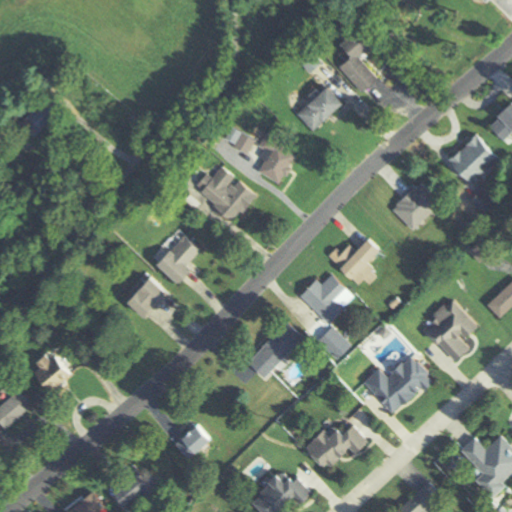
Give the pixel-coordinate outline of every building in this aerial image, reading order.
[(336,64),(359,89),(374,75),(355,54),(372,38),(358,22),(337,42),(347,54),(336,64)] [(319,61),(309,48),(297,57),(307,70),(319,61)] [(309,127),(338,99),(321,83),(293,111),(309,127)] [(511,100),(508,104),(506,101),(490,114),(493,118),(485,125),(499,141),(511,129),(511,100)] [(14,122),(29,136),(49,116),(34,101),(14,122)] [(245,150),(251,139),(239,133),(234,144),(245,150)] [(474,134),(444,161),(467,187),(497,160),(474,134)] [(293,154),(273,141),(255,169),(275,182),(293,154)] [(229,220),(252,194),(219,164),(208,176),(204,172),(191,186),(229,220)] [(437,202),(415,180),(389,206),(411,229),(437,202)] [(197,250),(176,232),(149,262),(174,283),(187,268),(184,265),(197,250)] [(363,277),(371,240),(352,236),(350,250),(338,247),(333,271),(363,277)] [(326,321),(352,295),(329,272),(319,283),(313,276),(297,293),(326,321)] [(163,294),(144,275),(119,299),(139,318),(163,294)] [(511,278),(484,304),(497,318),(511,304),(511,278)] [(452,361),(467,348),(457,337),(471,324),(448,298),(419,323),(452,361)] [(244,360),(261,376),(301,335),(284,319),(244,360)] [(64,386),(68,362),(54,360),(55,353),(36,350),(32,381),(64,386)] [(429,377),(408,352),(382,373),(376,367),(361,379),(388,411),(429,377)] [(0,426),(30,404),(18,387),(0,400),(0,426)] [(208,437),(193,421),(173,441),(188,457),(208,437)] [(336,432),(329,423),(301,444),(319,466),(346,445),(351,452),(365,441),(350,421),(336,432)] [(457,448),(479,470),(471,477),(488,494),(511,471),(511,448),(497,433),(483,446),(472,434),(457,448)] [(139,487),(145,494),(157,484),(139,463),(106,491),(118,505),(139,487)] [(259,511),(276,511),(289,498),(294,503),(306,490),(279,465),(246,499),(259,511)] [(441,511),(439,509),(436,511),(425,511),(422,508),(433,498),(420,485),(392,511),(441,511)] [(62,511),(94,511),(98,510),(86,494),(62,511)]
